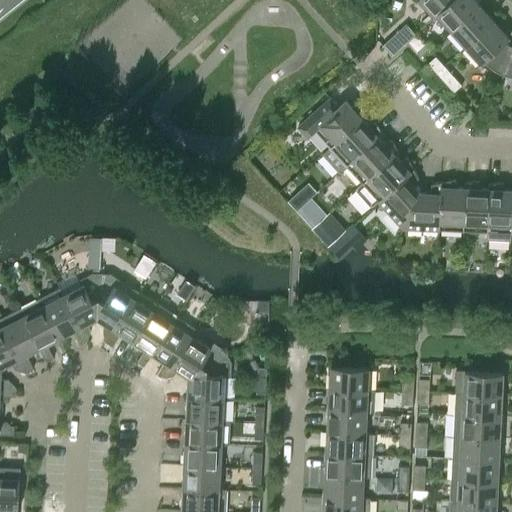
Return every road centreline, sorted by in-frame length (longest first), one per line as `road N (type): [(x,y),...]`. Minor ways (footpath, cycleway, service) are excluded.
road 1 (residential): [(141,511),(152,387),(94,357),(83,369),(73,511)]
road 2 (residential): [(378,77),(442,145),(511,150)]
road 3 (residential): [(291,511),(298,352)]
